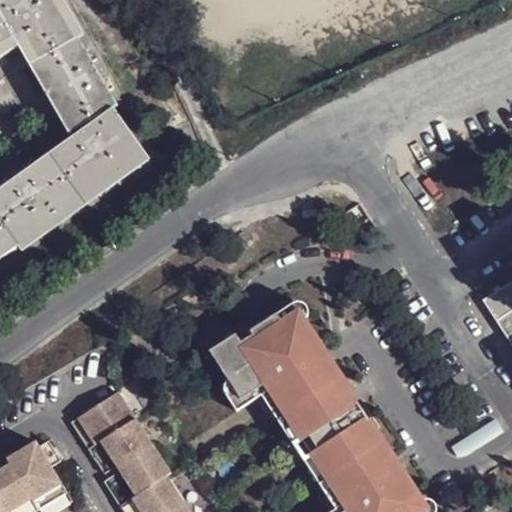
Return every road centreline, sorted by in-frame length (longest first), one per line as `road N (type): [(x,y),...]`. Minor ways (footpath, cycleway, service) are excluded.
road 1 (unclassified): [(345,128),(200,213),(0,360)]
road 2 (unknown): [(254,182),(155,0)]
road 3 (unclassified): [(511,48),(345,128)]
road 4 (residential): [(438,283),(345,128)]
road 5 (residential): [(511,401),(438,283)]
